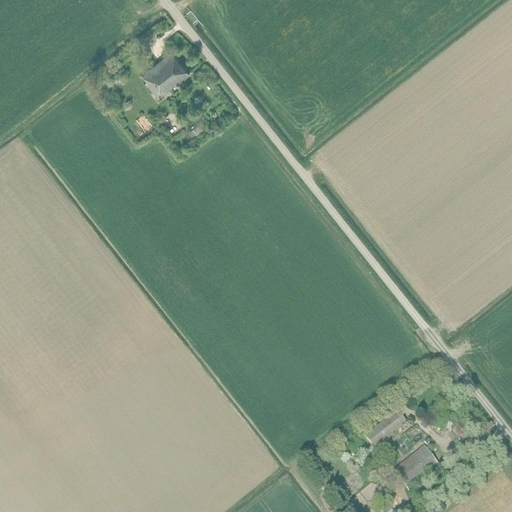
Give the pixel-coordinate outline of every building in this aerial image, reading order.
[(159,98),(189,74),(172,52),(142,76),(148,82),(146,83),(159,98)] [(140,140),(157,127),(147,114),(130,127),(140,140)] [(199,125),(189,133),(193,138),(203,130),(199,125)] [(376,450),(407,426),(397,413),(366,437),(376,450)] [(409,492),(440,467),(425,448),(393,472),(409,492)]
